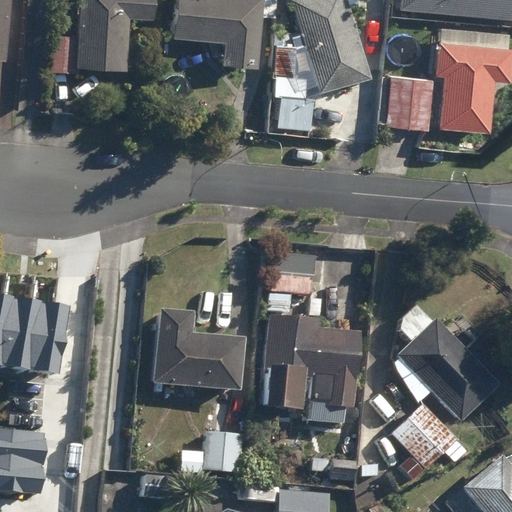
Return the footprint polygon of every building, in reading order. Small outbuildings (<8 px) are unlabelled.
[(0,0),(0,59),(8,60),(12,0),(0,0)] [(68,0),(67,39),(46,38),(44,73),(70,75),(70,70),(116,72),(118,20),(141,21),(141,0),(68,0)] [(213,68),(246,70),(250,17),(268,18),(269,0),(159,0),(157,40),(215,43),(213,68)] [(285,0),(281,2),(311,95),(360,79),(335,0),(285,0)] [(511,0),(392,0),(392,12),(511,23),(511,0)] [(431,28),(427,28),(422,77),(431,78),(425,130),(475,134),(480,83),(495,84),(499,52),(494,52),(495,35),(431,28)] [(380,128),(420,132),(424,83),(384,79),(380,128)] [(302,121),(304,89),(274,88),(272,120),(302,121)] [(305,297),(308,258),(266,256),(264,294),(305,297)] [(343,277),(339,325),(347,326),(351,326),(355,278),(343,277)] [(33,299),(4,294),(0,313),(0,364),(20,368),(33,299)] [(68,306),(33,299),(20,368),(56,375),(68,306)] [(393,354),(457,420),(497,383),(432,316),(429,320),(414,304),(393,323),(409,340),(393,354)] [(157,383),(241,390),(245,337),(194,333),(196,312),(163,309),(157,383)] [(260,409),(296,412),(298,399),(306,400),(308,381),(299,380),(300,371),(314,371),(311,405),(354,408),(360,334),(317,330),(318,322),(268,318),(260,409)] [(391,434),(426,469),(446,450),(458,462),(468,452),(421,405),(391,434)] [(0,431),(0,462),(43,465),(45,434),(0,431)] [(196,472),(231,474),(233,436),(198,434),(196,472)] [(453,490),(472,511),(511,511),(511,481),(492,457),(453,490)] [(309,471),(325,471),(326,460),(309,459),(309,471)] [(329,479),(352,479),(353,460),(330,460),(329,479)] [(43,465),(0,462),(0,493),(42,496),(43,465)] [(277,511),(325,511),(327,495),(279,492),(277,511)]
